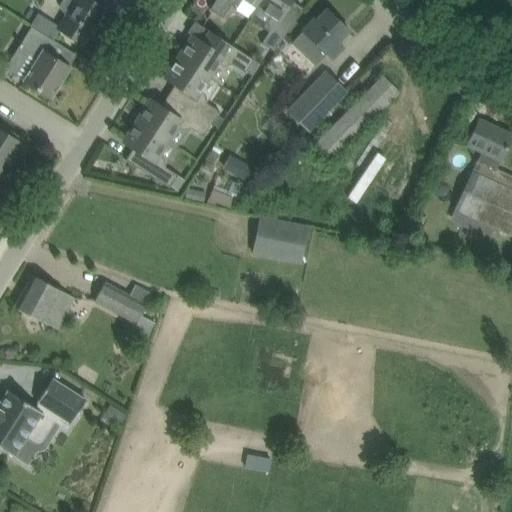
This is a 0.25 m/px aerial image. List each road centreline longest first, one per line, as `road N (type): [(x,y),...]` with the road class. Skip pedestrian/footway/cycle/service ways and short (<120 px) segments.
road 1 (unclassified): [(85,144),(175,0)]
road 2 (unclassified): [(0,280),(85,144)]
road 3 (unclassified): [(511,83),(395,0)]
